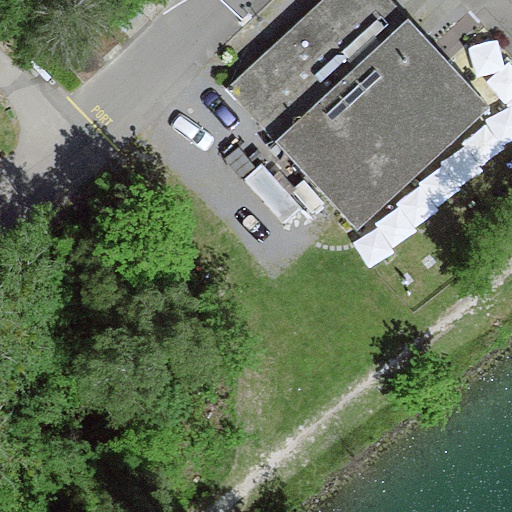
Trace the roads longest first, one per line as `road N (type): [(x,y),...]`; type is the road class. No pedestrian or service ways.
road 1 (residential): [(93,132),(246,0)]
road 2 (residential): [(0,38),(93,132)]
